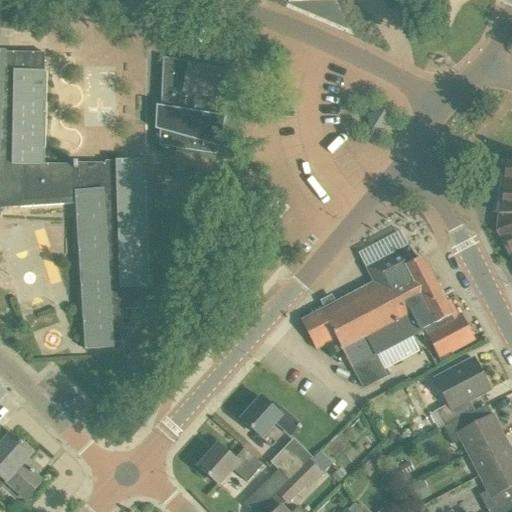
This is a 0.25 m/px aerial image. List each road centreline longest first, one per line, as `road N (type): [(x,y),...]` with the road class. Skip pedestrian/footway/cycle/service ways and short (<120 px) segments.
road 1 (residential): [(154,444),(285,23)]
road 2 (tertiary): [(154,444),(405,164)]
road 3 (tertiary): [(511,333),(453,222),(405,164)]
road 4 (residential): [(446,111),(398,77),(285,23)]
road 5 (residential): [(121,482),(0,361)]
